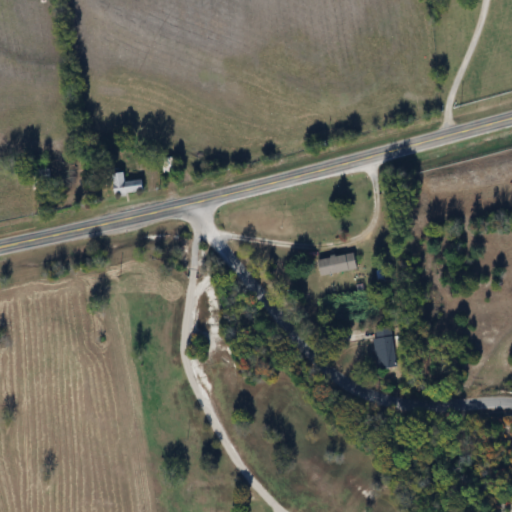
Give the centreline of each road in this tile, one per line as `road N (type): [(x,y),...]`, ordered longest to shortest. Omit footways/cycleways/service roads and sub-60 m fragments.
road 1 (secondary): [(0,246),(511,114)]
road 2 (residential): [(511,402),(426,408),(349,388),(315,363),(195,200)]
